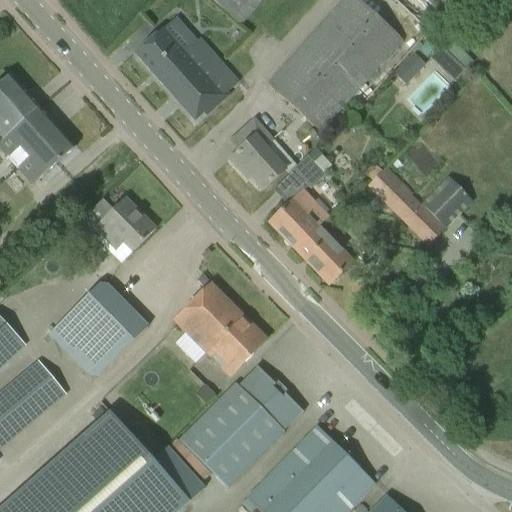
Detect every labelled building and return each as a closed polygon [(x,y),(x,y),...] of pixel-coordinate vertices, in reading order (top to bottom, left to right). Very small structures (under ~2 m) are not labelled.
[(209,0),(240,26),(262,0),(209,0)] [(344,0),(267,86),(319,133),(401,42),(354,0),(344,0)] [(453,30),(481,0),(391,0),(426,33),(440,18),(453,30)] [(256,36),(243,25),(230,41),(243,52),(256,36)] [(238,83),(199,40),(183,54),(162,30),(134,55),(194,122),(203,114),(205,117),(228,97),(225,94),(238,83)] [(442,47),(431,57),(455,80),(465,70),(442,47)] [(392,75),(404,86),(424,66),(412,54),(392,75)] [(0,83),(0,130),(8,139),(39,110),(9,76),(0,83)] [(39,110),(8,139),(0,146),(11,159),(23,148),(33,159),(21,171),(33,185),(74,149),(39,110)] [(295,167),(266,134),(254,120),(230,142),(239,152),(228,161),(239,173),(242,171),(261,192),(285,171),(287,173),(291,170),(295,167)] [(326,175),(308,155),(295,167),(291,170),(309,190),(326,175)] [(366,187),(427,246),(470,201),(447,178),(422,203),(383,169),(366,187)] [(269,225),(294,251),(318,229),(327,220),(302,194),(269,225)] [(115,252),(125,245),(132,253),(155,231),(124,199),(112,211),(102,201),(88,215),(84,219),(94,229),(93,231),(115,252)] [(318,229),(294,251),(328,286),(351,264),(318,229)] [(100,283),(47,335),(95,383),(147,330),(100,283)] [(175,321),(231,376),(266,341),(211,286),(175,321)] [(0,371),(25,349),(0,321),(0,371)] [(39,365),(0,397),(0,451),(66,397),(39,365)] [(274,386),(256,368),(255,369),(256,369),(237,387),(235,385),(178,442),(227,491),(284,433),(282,432),(300,414),(301,415),(302,414),(284,395),(281,398),(272,389),(274,386)] [(204,387),(196,395),(206,405),(214,397),(204,387)] [(109,414),(0,510),(0,511),(178,511),(203,490),(167,449),(152,462),(109,414)] [(347,511),(374,486),(316,428),(248,497),(262,511),(347,511)] [(401,511),(386,497),(372,511),(370,511),(401,511)]
